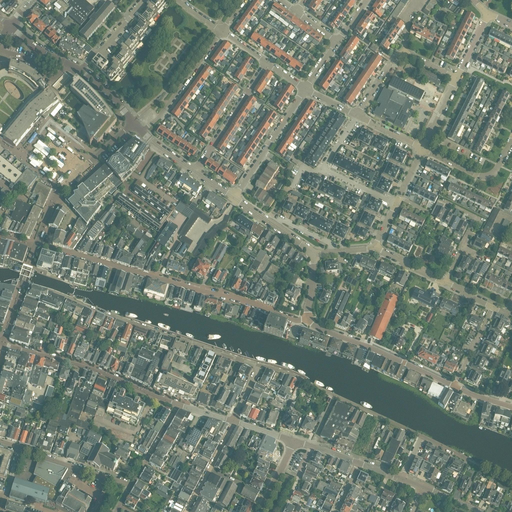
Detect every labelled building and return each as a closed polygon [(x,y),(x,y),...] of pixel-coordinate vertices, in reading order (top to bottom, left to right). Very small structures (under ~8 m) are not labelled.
[(13,6),(8,1),(6,0),(0,0),(0,1),(0,2),(1,4),(4,2),(6,4),(4,6),(9,11),(9,10),(10,11),(12,9),(11,8),(13,6)] [(48,10),(50,7),(48,5),(50,3),(46,0),(41,0),(40,2),(46,8),(48,10)] [(67,0),(65,3),(68,6),(68,5),(73,9),(81,0),(72,0),(71,2),(68,0),(67,0)] [(76,22),(73,25),(80,31),(81,30),(83,31),(80,35),(87,41),(113,10),(106,4),(104,7),(103,7),(102,6),(103,5),(97,0),(94,0),(90,6),(76,22)] [(162,7),(154,0),(151,3),(149,1),(146,5),(148,6),(157,13),(162,7)] [(320,10),(322,8),(319,6),(321,3),(316,0),(314,0),(312,4),(320,10)] [(351,9),(354,4),(347,0),(344,0),(344,1),(346,3),(345,5),(351,9)] [(382,8),(385,4),(379,0),(378,0),(376,4),(382,8)] [(256,11),(260,6),(254,2),(250,7),(256,11)] [(275,15),(276,13),(280,8),(275,4),(271,10),(270,11),(275,15)] [(318,12),(320,10),(312,4),(308,8),(314,13),(316,11),(318,12)] [(374,10),(373,13),(380,18),(384,13),(380,10),(382,8),(376,4),(372,9),(374,10)] [(347,14),(351,9),(345,5),(341,10),(347,14)] [(148,6),(146,9),(148,11),(145,14),(154,21),(159,15),(157,13),(148,6)] [(253,16),(256,11),(250,7),(247,11),(253,16)] [(280,18),(281,16),(285,11),(280,8),(276,13),(275,15),(280,18)] [(344,19),(347,14),(341,10),(339,8),(335,13),(344,19)] [(30,15),(27,19),(29,21),(28,22),(32,25),(34,22),(36,23),(39,20),(37,19),(40,16),(33,10),(32,12),(31,11),(28,14),(30,15)] [(251,18),(253,16),(247,11),(244,16),(250,20),(251,18)] [(284,22),(286,20),(289,14),(285,11),(281,16),(280,18),(284,22)] [(373,23),(376,18),(367,12),(364,17),(370,22),(373,23)] [(332,18),(341,24),(344,19),(335,13),(332,18)] [(472,22),(475,17),(467,13),(464,18),(472,22)] [(61,24),(65,20),(60,14),(56,19),(61,24)] [(154,21),(145,14),(143,17),(140,15),(138,18),(140,20),(148,27),(154,21)] [(289,25),(294,18),(289,14),(286,20),(284,22),(289,25)] [(36,23),(33,26),(34,27),(35,29),(36,29),(37,30),(47,19),(48,17),(47,16),(45,18),(44,17),(41,22),(39,20),(36,23)] [(246,25),(250,21),(250,20),(244,16),(240,21),(246,25)] [(367,26),(370,22),(364,17),(361,22),(367,26)] [(294,29),(299,21),(294,18),(289,25),(294,29)] [(335,27),(337,29),(341,24),(332,18),(328,23),(329,23),(327,25),(333,29),(335,27)] [(469,28),(472,22),(464,18),(462,24),(469,28)] [(47,19),(37,30),(39,31),(39,32),(40,33),(41,33),(42,34),(47,27),(45,26),(49,21),(47,19)] [(65,20),(62,24),(69,30),(73,26),(65,20)] [(148,27),(140,20),(137,23),(139,25),(137,28),(145,35),(150,29),(148,27)] [(243,30),(246,25),(240,21),(237,26),(243,30)] [(298,32),(300,30),(304,25),(299,21),(294,29),(298,32)] [(400,31),(404,25),(397,21),(393,26),(400,31)] [(422,25),(424,22),(422,21),(420,24),(418,23),(417,26),(414,24),(410,32),(416,35),(419,27),(421,25),(422,25)] [(361,22),(357,27),(366,33),(367,31),(365,29),(367,26),(361,22)] [(466,33),(469,28),(462,24),(459,29),(466,33)] [(53,25),(45,35),(48,38),(58,26),(56,25),(55,27),(53,25)] [(304,33),(308,28),(304,25),(300,30),(304,33)] [(58,26),(48,38),(49,39),(48,40),(51,42),(57,35),(59,33),(60,32),(58,30),(60,28),(58,26)] [(240,35),(243,30),(237,26),(233,30),(240,35)] [(390,29),(389,29),(389,30),(390,31),(397,36),(400,31),(393,26),(392,26),(390,29)] [(357,27),(354,32),(359,35),(357,37),(362,41),(364,39),(363,38),(366,33),(357,27)] [(421,37),(425,30),(419,27),(416,35),(421,37)] [(432,43),(436,35),(433,34),(434,31),(433,30),(434,28),(432,27),(431,29),(432,30),(427,40),(432,43)] [(145,35),(137,28),(134,31),(132,29),(129,32),(131,34),(140,41),(145,35)] [(309,37),(313,31),(308,28),(304,33),(302,36),(300,39),(299,38),(297,40),(300,42),(304,37),(305,38),(307,35),(309,37)] [(255,34),(251,40),(255,43),(260,37),(263,32),(264,30),(262,29),(262,30),(261,30),(257,35),(255,34)] [(427,40),(432,30),(431,29),(429,29),(428,31),(425,30),(421,37),(427,40)] [(464,39),(466,34),(466,33),(459,29),(456,35),(464,39)] [(495,39),(498,33),(492,30),(489,36),(495,39)] [(312,43),(318,35),(313,31),(309,37),(307,39),(312,43)] [(393,41),(396,37),(397,36),(390,31),(386,36),(393,41)] [(441,38),(444,33),(442,31),(439,37),(436,35),(432,43),(438,46),(441,38)] [(260,46),(264,40),(262,39),(266,33),(263,32),(255,43),(260,46)] [(57,35),(51,42),(54,45),(55,44),(56,45),(63,37),(61,35),(59,33),(57,35)] [(500,42),(503,35),(498,33),(495,39),(500,42)] [(131,34),(129,37),(131,38),(128,42),(136,49),(142,43),(140,41),(131,34)] [(321,47),(325,42),(321,40),(322,38),(318,35),(312,43),(317,46),(318,45),(321,47)] [(461,44),(464,39),(456,35),(453,40),(461,44)] [(505,44),(509,38),(503,35),(500,42),(505,44)] [(383,38),(382,39),(382,40),(390,46),(393,41),(386,36),(384,39),(383,38)] [(68,41),(70,38),(67,37),(66,40),(63,39),(62,41),(61,41),(59,44),(60,44),(59,48),(61,49),(63,51),(64,50),(67,44),(68,41)] [(265,50),(273,38),(271,37),(267,42),(264,40),(260,46),(265,50)] [(356,47),(359,42),(353,37),(349,42),(356,47)] [(382,39),(380,37),(379,39),(381,41),(380,42),(381,43),(379,46),(386,51),(390,46),(382,40),(382,39)] [(270,53),(274,47),(271,45),(275,40),(273,38),(265,50),(270,53)] [(284,46),(288,40),(285,38),(283,41),(284,42),(283,45),(280,43),(278,46),(283,50),(285,47),(284,46)] [(458,50),(461,44),(453,40),(451,46),(458,50)] [(136,49),(128,42),(125,45),(123,43),(120,46),(122,48),(131,55),(136,49)] [(227,51),(230,47),(224,42),(221,47),(227,51)] [(352,52),(356,47),(349,42),(346,47),(352,52)] [(70,53),(73,46),(67,44),(64,50),(67,51),(68,53),(69,52),(70,53)] [(375,53),(378,48),(373,44),(369,49),(375,53)] [(75,55),(78,48),(73,46),(70,53),(72,54),(74,56),(75,55)] [(456,55),(458,50),(451,46),(448,51),(456,55)] [(223,56),(227,51),(221,47),(217,52),(223,56)] [(274,56),(279,50),(274,47),(270,53),(274,56)] [(351,58),(352,56),(350,54),(352,52),(346,47),(343,52),(349,56),(351,58)] [(84,56),(86,52),(84,51),(78,48),(75,55),(78,56),(79,58),(80,57),(81,57),(82,54),(84,56)] [(122,48),(120,50),(122,52),(119,56),(127,63),(133,57),(131,55),(122,48)] [(279,60),(283,54),(279,50),(274,56),(279,60)] [(284,63),(291,53),(288,51),(286,55),(283,54),(279,60),(284,63)] [(453,61),(456,55),(448,51),(445,57),(453,61)] [(220,61),(223,56),(217,52),(214,56),(220,61)] [(291,59),(294,53),(292,52),(291,53),(284,63),(289,66),(293,60),(291,59)] [(298,64),(294,70),(298,73),(302,68),(303,67),(304,64),(302,63),(302,62),(304,59),(306,57),(308,58),(310,55),(306,52),(302,58),(298,63),(298,64)] [(351,58),(349,56),(343,52),(339,57),(346,61),(347,59),(349,60),(351,58)] [(96,68),(103,59),(98,55),(91,63),(96,68)] [(383,64),(384,62),(375,55),(371,60),(378,65),(380,62),(383,64)] [(127,63),(119,56),(116,59),(114,57),(112,60),(114,62),(122,69),(127,63)] [(214,56),(210,61),(216,66),(218,63),(220,61),(214,56)] [(295,62),(293,60),(289,66),(294,70),(298,64),(298,63),(302,58),(299,56),(295,62)] [(482,65),(485,58),(480,56),(476,62),(482,65)] [(250,67),(253,62),(247,58),(244,63),(250,67)] [(487,67),(490,61),(485,58),(482,65),(487,67)] [(101,72),(105,67),(108,64),(103,59),(96,68),(101,72)] [(377,72),(378,71),(376,69),(378,65),(371,60),(368,65),(375,71),(377,72)] [(493,70),(496,64),(490,61),(487,67),(493,70)] [(122,69),(114,62),(111,64),(113,66),(111,70),(119,77),(124,70),(122,69)] [(339,71),(343,66),(336,62),(333,67),(339,71)] [(0,137),(14,147),(15,148),(39,120),(37,118),(36,113),(40,115),(43,118),(45,120),(59,103),(54,98),(59,93),(55,90),(52,87),(48,91),(46,88),(43,85),(44,84),(44,83),(43,83),(43,82),(42,82),(42,81),(41,80),(40,79),(39,78),(38,77),(37,77),(37,76),(36,76),(35,75),(34,74),(33,73),(32,73),(31,72),(30,71),(29,71),(28,70),(27,69),(26,69),(25,68),(24,68),(23,67),(22,67),(21,67),(20,66),(19,66),(18,66),(18,65),(17,65),(16,65),(15,65),(15,64),(14,64),(13,64),(12,64),(11,64),(11,63),(10,65),(10,67),(9,70),(7,81),(8,81),(9,81),(10,82),(11,82),(12,82),(13,83),(14,83),(15,84),(16,85),(17,86),(18,86),(18,87),(19,88),(20,89),(21,89),(21,90),(22,91),(23,92),(23,93),(24,94),(24,95),(24,96),(25,96),(25,97),(25,98),(25,99),(29,103),(27,105),(25,107),(21,103),(20,103),(19,103),(18,103),(18,102),(17,102),(16,102),(15,101),(14,101),(13,100),(12,99),(11,98),(10,97),(9,97),(9,96),(8,95),(7,95),(7,94),(6,93),(5,92),(5,91),(4,90),(4,89),(3,88),(3,87),(3,86),(3,85),(0,82),(0,137)] [(240,68),(247,72),(250,67),(244,63),(242,66),(240,68)] [(498,73),(501,66),(496,64),(493,70),(498,73)] [(377,72),(375,71),(368,65),(364,71),(371,76),(374,72),(377,73),(377,72)] [(504,75),(507,69),(501,66),(498,73),(504,75)] [(109,71),(108,69),(105,67),(101,72),(113,83),(119,77),(111,70),(109,71)] [(208,76),(212,72),(206,67),(202,72),(208,76)] [(336,76),(338,78),(341,80),(343,78),(337,74),(339,71),(333,67),(329,72),(336,76)] [(243,77),(247,72),(240,68),(237,73),(243,77)] [(439,86),(442,79),(420,69),(417,75),(439,86)] [(7,81),(9,70),(8,70),(7,70),(6,70),(5,70),(4,71),(2,71),(1,72),(0,72),(0,82),(3,85),(3,84),(5,82),(7,81)] [(370,82),(371,81),(369,79),(371,76),(364,71),(361,76),(368,81),(370,82)] [(205,81),(208,76),(202,72),(199,77),(205,81)] [(270,81),(273,76),(267,72),(263,77),(270,81)] [(332,81),(336,76),(329,72),(326,77),(332,81)] [(240,82),(243,77),(237,73),(234,78),(240,82)] [(370,82),(368,81),(361,76),(357,81),(364,86),(367,82),(370,83),(370,82)] [(201,86),(205,81),(199,77),(195,81),(201,86)] [(266,86),(266,85),(270,81),(263,77),(260,81),(266,86)] [(330,84),(332,81),(326,77),(322,82),(329,86),(330,84)] [(90,90),(88,89),(86,86),(82,83),(79,80),(76,78),(72,82),(73,83),(73,84),(73,85),(73,86),(70,90),(74,93),(78,97),(80,99),(83,102),(86,104),(88,107),(86,109),(83,107),(77,115),(77,116),(78,117),(78,118),(79,119),(80,120),(80,121),(81,121),(82,122),(83,124),(84,124),(85,125),(87,126),(89,127),(88,128),(89,131),(92,128),(93,129),(87,137),(90,145),(93,142),(97,145),(116,122),(115,120),(113,117),(110,113),(108,111),(106,108),(103,104),(100,101),(99,99),(95,96),(92,92),(90,90)] [(424,94),(393,78),(388,88),(389,88),(387,91),(383,89),(377,103),(381,105),(379,109),(377,108),(373,115),(381,119),(382,116),(388,120),(387,122),(393,125),(403,130),(410,116),(406,114),(408,110),(410,111),(413,104),(418,106),(419,103),(424,94)] [(481,88),(483,83),(477,79),(474,85),(481,88)] [(198,90),(201,86),(195,81),(192,86),(198,90)] [(263,90),(266,86),(260,81),(257,86),(263,90)] [(363,93),(364,91),(362,90),(364,86),(357,81),(354,86),(361,91),(363,93)] [(325,91),(329,86),(322,82),(319,87),(325,91)] [(232,85),(228,90),(234,94),(238,89),(232,85)] [(478,94),(481,88),(474,85),(472,90),(478,94)] [(194,95),(198,90),(192,86),(188,91),(194,95)] [(269,94),(266,92),(263,90),(257,86),(254,91),(260,95),(262,93),(267,96),(269,94)] [(290,96),(294,90),(287,86),(284,91),(290,96)] [(363,93),(361,91),(354,86),(350,91),(357,96),(360,92),(363,94),(363,93)] [(231,99),(234,94),(228,90),(225,95),(231,99)] [(475,99),(478,94),(472,90),(469,96),(475,99)] [(191,100),(194,95),(188,91),(185,95),(191,100)] [(287,101),(290,96),(284,91),(280,96),(287,101)] [(356,103),(357,102),(355,100),(357,96),(350,91),(347,96),(354,101),(356,103)] [(506,101),(509,95),(503,92),(500,98),(506,101)] [(187,104),(188,104),(191,100),(185,95),(181,100),(187,104)] [(225,95),(222,100),(228,104),(231,99),(225,95)] [(271,98),(284,106),(287,101),(280,96),(278,99),(273,95),(271,98)] [(356,103),(354,101),(347,96),(342,103),(345,105),(346,104),(347,105),(347,104),(350,106),(353,102),(356,104),(356,103)] [(473,104),(475,99),(469,96),(466,101),(473,104)] [(250,98),(246,103),(252,107),(256,102),(262,106),(264,103),(255,98),(253,100),(250,98)] [(284,106),(271,98),(270,100),(276,104),(274,107),(280,111),(284,106)] [(504,106),(506,101),(500,98),(497,103),(504,106)] [(184,109),(187,104),(181,100),(178,105),(184,109)] [(222,100),(219,105),(225,109),(228,104),(222,100)] [(470,110),(473,105),(473,104),(466,101),(464,107),(470,110)] [(313,111),(316,106),(310,102),(306,107),(313,111)] [(251,114),(255,109),(252,107),(246,103),(243,108),(249,112),(251,114)] [(501,112),(504,106),(497,103),(495,109),(501,112)] [(181,114),(181,113),(184,109),(178,105),(175,109),(181,114)] [(219,105),(216,110),(222,114),(225,109),(219,105)] [(310,116),(313,111),(306,107),(303,112),(310,116)] [(467,115),(470,110),(464,107),(461,112),(467,115)] [(245,118),(249,112),(243,108),(239,113),(245,118)] [(177,118),(181,114),(175,109),(171,114),(177,118)] [(498,117),(501,112),(495,109),(492,114),(498,117)] [(212,115),(213,115),(218,119),(219,118),(222,114),(216,110),(212,115)] [(273,122),(277,117),(270,112),(266,117),(273,122)] [(312,125),(313,123),(308,119),(310,116),(303,112),(300,117),(309,123),(312,125)] [(465,120),(467,115),(461,112),(458,117),(465,120)] [(242,123),(245,118),(239,113),(236,119),(242,123)] [(339,116),(337,114),(332,121),(340,126),(342,124),(345,120),(343,118),(339,115),(339,116)] [(496,122),(498,117),(492,114),(489,119),(496,122)] [(218,119),(213,115),(209,120),(215,124),(219,119),(219,118),(218,119)] [(265,120),(263,122),(270,127),(273,122),(266,117),(265,120)] [(312,125),(309,123),(300,117),(296,122),(303,126),(305,124),(310,127),(312,125)] [(462,126),(465,121),(465,120),(458,117),(456,123),(462,126)] [(238,128),(242,123),(236,119),(232,124),(232,125),(232,124),(238,128)] [(496,122),(489,119),(489,121),(486,120),(484,124),(486,125),(487,125),(493,128),(496,122)] [(212,130),(212,129),(215,124),(209,120),(206,125),(212,130)] [(338,131),(340,128),(339,128),(340,126),(332,121),(330,125),(338,131)] [(266,132),(270,127),(263,122),(260,128),(266,132)] [(301,129),(303,126),(296,122),(293,127),(300,132),(302,133),(305,135),(307,133),(304,131),(301,129)] [(459,131),(462,126),(456,123),(453,128),(459,131)] [(235,134),(236,133),(239,128),(238,128),(232,124),(232,125),(229,130),(235,134)] [(336,133),(338,131),(330,125),(328,124),(324,128),(334,135),(336,133)] [(208,135),(212,130),(206,125),(202,131),(208,135)] [(490,133),(493,128),(487,125),(486,125),(484,130),(490,133)] [(162,137),(166,131),(161,127),(156,133),(162,137)] [(296,137),(296,136),(300,132),(293,127),(290,132),(296,137)] [(263,137),(266,132),(260,128),(256,133),(263,137)] [(332,140),(334,137),(333,137),(334,135),(324,128),(321,133),(332,140)] [(457,137),(459,132),(459,131),(453,128),(450,134),(457,137)] [(232,138),(235,134),(229,130),(226,134),(232,138)] [(368,132),(364,130),(364,131),(362,131),(360,135),(358,134),(354,141),(358,143),(359,141),(362,143),(363,143),(368,132)] [(488,139),(490,133),(484,130),(481,136),(488,139)] [(167,140),(171,134),(166,131),(162,137),(167,140)] [(205,140),(208,135),(202,131),(199,136),(205,140)] [(293,142),(295,144),(298,146),(300,143),(294,140),(296,137),(290,132),(286,137),(293,142)] [(369,148),(374,138),(372,137),(372,135),(371,135),(371,134),(368,132),(363,143),(362,143),(361,144),(369,148)] [(260,142),(263,137),(256,133),(254,136),(253,138),(260,142)] [(330,142),(332,140),(321,133),(318,137),(328,144),(330,142)] [(172,144),(176,138),(171,134),(167,140),(172,144)] [(226,134),(223,139),(229,143),(232,138),(226,134)] [(256,147),(260,142),(253,138),(251,136),(250,136),(247,134),(246,136),(252,140),(250,143),(256,147)] [(454,142),(457,137),(450,134),(448,139),(454,142)] [(485,144),(488,139),(481,136),(479,141),(485,144)] [(298,146),(295,144),(293,142),(286,137),(283,142),(289,147),(291,144),(297,148),(298,146)] [(326,149),(328,146),(327,146),(328,144),(318,137),(315,142),(326,149)] [(178,148),(178,147),(182,141),(176,138),(172,144),(178,148)] [(382,139),(379,138),(378,138),(377,138),(376,139),(374,138),(369,148),(373,150),(374,148),(377,150),(382,139)] [(150,149),(148,148),(135,139),(117,155),(123,161),(130,169),(134,171),(149,149),(150,150),(150,149)] [(223,139),(220,144),(226,148),(229,143),(223,139)] [(384,155),(387,148),(385,147),(387,143),(385,142),(386,141),(382,139),(377,150),(381,152),(380,153),(384,155)] [(183,150),(187,144),(182,141),(178,147),(183,150)] [(482,149),(485,144),(479,141),(476,146),(482,149)] [(290,151),(288,150),(289,147),(283,142),(279,148),(286,152),(289,154),(292,156),(293,153),(290,151)] [(324,151),(326,149),(315,142),(313,146),(322,153),(324,151)] [(253,152),(256,147),(250,143),(246,148),(253,152)] [(188,154),(192,147),(187,144),(183,150),(188,154)] [(229,150),(226,148),(220,144),(216,149),(223,153),(224,150),(230,154),(232,152),(229,150)] [(480,155),(482,150),(482,149),(476,146),(472,144),(469,150),(473,152),(480,155)] [(0,180),(2,178),(11,186),(9,188),(12,190),(14,187),(16,189),(17,187),(19,185),(20,186),(30,173),(27,170),(27,168),(0,146),(0,180)] [(320,158),(322,155),(321,155),(322,153),(313,146),(310,151),(320,158)] [(193,157),(197,150),(192,147),(188,154),(193,157)] [(404,160),(406,157),(405,156),(406,155),(405,154),(406,152),(405,151),(396,147),(394,151),(395,151),(394,155),(393,155),(404,160)] [(250,157),(253,152),(246,148),(243,153),(250,157)] [(283,157),(286,152),(279,148),(276,153),(283,157)] [(318,160),(320,158),(310,151),(307,155),(316,162),(318,160)] [(246,162),(249,158),(250,157),(243,153),(240,158),(246,162)] [(403,164),(404,160),(393,155),(394,155),(392,154),(388,161),(399,167),(400,164),(401,165),(402,163),(403,164)] [(123,161),(117,155),(110,161),(113,165),(111,167),(117,173),(121,170),(119,167),(118,166),(123,161)] [(313,169),(316,164),(315,164),(316,162),(307,155),(303,160),(305,162),(304,163),(313,169)] [(332,165),(339,168),(344,159),(343,159),(344,157),(341,155),(340,157),(337,156),(336,158),(335,158),(333,162),(334,162),(332,165)] [(344,170),(350,159),(344,157),(343,159),(344,159),(339,168),(344,170)] [(243,168),(246,163),(246,162),(240,158),(236,163),(243,168)] [(157,166),(162,170),(167,163),(167,162),(165,161),(164,161),(162,159),(160,162),(158,161),(157,161),(156,161),(149,172),(146,179),(148,180),(157,166)] [(353,164),(355,161),(350,159),(344,170),(349,173),(353,164)] [(210,170),(214,163),(209,160),(205,166),(210,170)] [(397,175),(399,171),(398,171),(399,169),(397,169),(399,167),(388,161),(387,165),(388,166),(386,169),(397,175)] [(431,171),(434,164),(428,161),(425,168),(431,171)] [(277,165),(272,162),(272,163),(271,163),(267,166),(267,167),(268,167),(276,173),(279,168),(276,166),(277,165)] [(167,163),(162,170),(168,174),(165,177),(168,179),(170,181),(175,174),(173,172),(172,172),(170,170),(172,167),(170,165),(170,164),(168,163),(167,163)] [(220,167),(214,163),(210,170),(215,173),(220,167)] [(358,166),(354,175),(358,178),(363,168),(364,166),(359,163),(358,166)] [(290,174),(294,166),(290,164),(286,171),(290,174)] [(358,166),(353,164),(349,173),(354,175),(358,166)] [(436,173),(439,167),(434,164),(431,171),(436,173)] [(106,165),(100,171),(109,181),(114,186),(120,181),(106,165)] [(222,178),(227,171),(228,170),(223,166),(217,174),(222,178)] [(363,180),(369,169),(369,168),(364,166),(363,168),(358,178),(363,180)] [(263,172),(262,174),(271,180),(273,176),(275,177),(276,175),(275,174),(276,173),(268,167),(264,173),(263,172)] [(441,176),(444,170),(439,167),(436,173),(441,176)] [(369,168),(369,169),(363,180),(370,183),(375,174),(373,174),(375,171),(369,168)] [(234,172),(232,175),(227,181),(232,185),(237,178),(234,176),(235,173),(236,174),(238,170),(236,169),(234,172)] [(397,175),(386,169),(385,173),(383,172),(381,176),(389,180),(390,177),(394,179),(395,178),(396,178),(397,175)] [(447,179),(450,172),(444,170),(441,176),(447,179)] [(115,187),(114,186),(109,181),(100,171),(88,181),(103,198),(115,187)] [(227,181),(232,175),(227,171),(222,178),(227,181)] [(40,184),(41,182),(34,176),(30,173),(20,186),(21,187),(27,191),(23,195),(30,200),(38,183),(40,184)] [(268,184),(271,180),(262,174),(260,176),(261,177),(258,182),(266,187),(267,186),(269,187),(270,185),(268,184)] [(201,187),(189,179),(183,175),(179,182),(184,185),(182,189),(189,194),(188,195),(185,193),(183,197),(186,199),(186,200),(190,203),(193,199),(194,200),(198,194),(197,194),(201,187)] [(310,187),(316,177),(312,175),(312,176),(310,175),(310,176),(307,175),(302,185),(306,187),(307,186),(310,187)] [(390,189),(392,186),(391,185),(392,184),(387,182),(389,180),(381,176),(379,180),(381,181),(379,184),(390,189)] [(317,193),(322,182),(320,181),(320,180),(319,179),(319,178),(316,177),(310,187),(314,189),(313,191),(317,193)] [(138,180),(135,184),(132,188),(135,190),(132,193),(139,198),(144,191),(140,188),(143,184),(138,180)] [(103,198),(88,181),(82,186),(91,196),(98,204),(98,203),(99,204),(101,203),(99,201),(103,198)] [(258,182),(257,182),(255,187),(257,188),(256,189),(258,190),(259,189),(263,192),(266,187),(258,182)] [(324,183),(322,182),(317,193),(321,195),(324,196),(330,184),(327,182),(326,183),(325,182),(324,183)] [(43,209),(48,198),(51,190),(40,184),(38,183),(30,200),(33,201),(34,199),(38,201),(36,205),(43,209)] [(333,185),(330,184),(324,196),(325,197),(325,195),(330,197),(335,187),(333,186),(333,185)] [(390,189),(379,184),(377,187),(376,187),(374,191),(384,196),(385,193),(387,194),(387,192),(388,193),(390,189)] [(453,193),(456,187),(451,184),(448,190),(453,193)] [(97,204),(98,204),(91,196),(82,186),(67,200),(65,202),(68,206),(69,205),(73,209),(72,209),(80,218),(87,226),(101,207),(97,204)] [(337,188),(335,187),(330,197),(334,199),(333,201),(334,201),(340,189),(337,187),(337,188)] [(418,196),(421,190),(416,187),(412,193),(418,196)] [(459,196),(462,189),(456,187),(453,193),(459,196)] [(260,203),(266,194),(263,192),(259,189),(258,190),(253,197),(259,201),(259,202),(260,203)] [(334,201),(341,205),(346,194),(344,193),(345,192),(343,191),(344,190),(340,189),(334,201)] [(464,198),(467,192),(462,189),(459,196),(464,198)] [(7,199),(10,195),(4,190),(1,194),(3,196),(1,197),(2,198),(4,196),(7,199)] [(423,199),(426,192),(421,190),(418,196),(423,199)] [(144,191),(139,198),(146,202),(148,199),(150,201),(152,197),(144,191)] [(429,201),(432,195),(426,192),(423,199),(429,201)] [(469,201),(472,195),(467,192),(464,198),(469,201)] [(117,200),(116,202),(123,207),(128,199),(121,194),(117,200)] [(216,197),(213,195),(214,195),(211,194),(208,197),(206,195),(203,200),(205,202),(206,200),(212,204),(216,197)] [(271,197),(266,194),(260,203),(263,205),(264,204),(270,208),(275,200),(273,198),(274,197),(272,196),(271,197)] [(355,196),(351,194),(351,195),(349,194),(349,195),(346,194),(341,205),(345,207),(346,205),(349,207),(355,196)] [(437,198),(432,195),(429,201),(434,204),(437,198)] [(475,204),(478,197),(472,195),(469,201),(475,204)] [(356,212),(361,202),(358,200),(359,199),(358,198),(355,196),(349,207),(353,208),(352,210),(356,212)] [(381,206),(382,204),(380,203),(381,201),(371,196),(367,203),(369,204),(380,209),(382,206),(381,206)] [(148,199),(146,202),(155,209),(159,202),(152,197),(150,201),(148,199)] [(217,207),(221,201),(219,199),(219,198),(216,197),(212,204),(217,207)] [(480,206),(483,200),(478,197),(475,204),(480,206)] [(28,220),(34,208),(29,206),(15,198),(10,206),(11,206),(15,209),(14,212),(13,212),(10,221),(9,222),(12,223),(16,224),(18,225),(24,217),(26,218),(28,220)] [(128,199),(123,207),(129,211),(135,204),(128,199)] [(292,213),(297,203),(289,199),(286,204),(285,205),(284,205),(282,208),(284,209),(283,210),(289,213),(290,212),(292,214),(293,213),(292,213)] [(485,209),(489,203),(483,200),(480,206),(485,209)] [(189,207),(181,201),(179,203),(185,207),(188,209),(191,211),(193,213),(196,209),(198,206),(192,203),(189,207)] [(222,215),(226,209),(224,208),(226,204),(224,203),(224,202),(221,201),(217,207),(222,211),(220,214),(222,215)] [(159,202),(155,209),(162,214),(166,207),(169,203),(167,202),(164,206),(159,202)] [(299,219),(304,208),(300,207),(301,205),(297,203),(292,213),(293,213),(295,215),(294,216),(296,217),(295,217),(299,219)] [(441,221),(441,220),(445,211),(442,209),(443,206),(437,203),(431,214),(436,217),(436,219),(441,221)] [(491,212),(494,206),(489,203),(485,209),(491,212)] [(135,204),(129,211),(138,218),(141,214),(138,213),(141,209),(135,204)] [(369,204),(368,208),(366,207),(364,211),(374,216),(375,213),(377,214),(377,213),(378,213),(380,209),(369,204)] [(114,209),(116,207),(114,205),(112,207),(106,213),(109,216),(114,209)] [(164,215),(161,219),(166,222),(173,212),(176,208),(173,206),(170,210),(166,207),(162,214),(164,215)] [(57,230),(67,211),(59,207),(56,212),(49,227),(57,230)] [(38,219),(42,211),(34,208),(28,220),(25,227),(20,236),(25,237),(33,220),(32,219),(33,217),(38,219)] [(307,210),(304,208),(299,219),(302,221),(303,220),(304,221),(305,219),(307,221),(312,210),(308,208),(307,210)] [(106,232),(119,213),(114,209),(109,216),(106,220),(103,217),(97,224),(103,229),(106,232)] [(141,214),(138,218),(145,223),(150,215),(141,209),(138,213),(141,214)] [(193,214),(199,218),(201,220),(205,215),(202,213),(196,209),(193,213),(193,214)] [(447,209),(445,211),(441,220),(441,221),(439,225),(442,226),(443,223),(448,226),(449,225),(448,225),(453,216),(449,214),(451,211),(447,209)] [(318,217),(319,216),(315,214),(316,212),(312,210),(307,221),(309,222),(308,225),(309,225),(309,226),(312,228),(318,217)] [(405,219),(408,213),(403,210),(399,217),(405,219)] [(373,224),(375,220),(374,220),(374,219),(373,218),(374,216),(364,211),(362,214),(364,215),(362,219),(373,224)] [(410,222),(414,216),(408,213),(405,219),(410,222)] [(455,231),(456,230),(460,221),(456,219),(458,215),(454,213),(453,216),(448,225),(449,225),(451,226),(450,228),(455,231)] [(0,229),(5,231),(9,222),(10,221),(8,220),(10,217),(5,215),(0,226),(0,229)] [(150,215),(145,223),(152,228),(157,220),(150,215)] [(248,237),(253,226),(252,225),(253,225),(251,224),(252,223),(248,221),(248,222),(243,218),(244,217),(241,215),(236,224),(242,227),(239,232),(244,235),(245,234),(248,237)] [(416,225),(419,218),(414,216),(410,222),(416,225)] [(30,238),(38,219),(33,217),(32,219),(33,220),(25,237),(30,238)] [(318,229),(319,226),(323,219),(318,217),(312,228),(315,229),(316,228),(318,229)] [(20,236),(25,227),(28,220),(26,218),(23,223),(22,226),(19,225),(17,230),(15,234),(20,236)] [(72,232),(62,247),(69,249),(79,235),(82,237),(87,230),(85,228),(87,226),(80,218),(78,220),(78,221),(74,229),(72,232)] [(421,227),(424,221),(419,218),(416,225),(421,227)] [(463,235),(468,226),(463,224),(465,220),(461,218),(460,221),(456,230),(458,231),(457,233),(463,235)] [(157,220),(152,228),(158,232),(166,222),(161,219),(159,222),(157,220)] [(322,233),(327,222),(323,219),(319,226),(318,229),(320,231),(322,233)] [(357,225),(358,226),(364,229),(365,226),(369,229),(370,227),(371,227),(373,224),(362,219),(360,222),(359,221),(357,225)] [(333,230),(336,222),(333,220),(331,224),(327,222),(322,233),(326,234),(326,233),(328,234),(330,228),(333,230)] [(15,234),(17,230),(19,225),(18,225),(16,224),(12,223),(9,222),(5,231),(15,234)] [(167,227),(175,232),(177,229),(169,224),(166,222),(163,226),(166,228),(167,227)] [(337,238),(344,226),(336,222),(333,230),(331,233),(334,234),(333,235),(334,236),(334,237),(337,238)] [(98,235),(100,233),(103,229),(97,224),(87,236),(85,239),(89,242),(90,241),(92,243),(93,241),(97,236),(98,235)] [(130,224),(127,229),(135,233),(138,229),(130,224)] [(253,226),(248,237),(247,240),(250,241),(252,236),(258,240),(264,231),(254,225),(254,226),(253,226)] [(364,229),(358,226),(357,225),(356,226),(353,233),(358,236),(358,237),(359,237),(358,239),(362,240),(363,239),(364,240),(367,233),(363,231),(364,229)] [(347,227),(344,226),(337,238),(341,240),(341,239),(343,240),(344,239),(346,240),(351,229),(347,227)] [(173,236),(175,232),(167,227),(166,228),(164,230),(173,236)] [(170,239),(173,236),(164,230),(162,234),(170,239)] [(62,247),(72,232),(70,232),(66,233),(65,235),(56,232),(53,245),(62,247)] [(123,252),(117,264),(129,267),(129,266),(131,267),(131,268),(136,258),(139,254),(152,236),(147,232),(145,236),(144,235),(140,241),(138,240),(130,252),(128,251),(127,253),(123,250),(123,251),(122,252),(123,252)] [(272,237),(273,236),(266,232),(259,243),(262,245),(263,245),(263,244),(265,241),(269,243),(272,237)] [(493,238),(484,233),(482,237),(478,235),(476,239),(477,239),(487,244),(488,245),(489,242),(491,243),(493,238)] [(170,239),(162,234),(161,235),(160,234),(159,236),(168,242),(169,241),(170,239)] [(73,250),(82,237),(79,235),(69,249),(73,250)] [(166,245),(168,242),(159,236),(157,239),(166,245)] [(392,245),(395,239),(390,236),(387,242),(392,245)] [(279,241),(272,237),(269,243),(266,248),(268,250),(269,250),(270,249),(272,246),(275,248),(279,241)] [(452,252),(453,249),(454,248),(450,246),(452,242),(442,237),(440,243),(441,244),(440,246),(450,251),(452,252)] [(82,253),(85,247),(89,242),(85,239),(77,252),(82,253)] [(164,249),(166,246),(166,245),(157,239),(155,243),(160,246),(164,249)] [(398,248),(401,241),(395,239),(392,245),(398,248)] [(487,244),(477,239),(475,243),(471,241),(469,245),(481,251),(482,248),(484,249),(487,244)] [(3,265),(10,242),(2,240),(0,246),(0,266),(2,267),(3,265)] [(92,243),(90,241),(89,242),(85,247),(82,253),(87,255),(92,244),(91,244),(92,243)] [(403,250),(406,244),(401,241),(398,248),(403,250)] [(13,249),(14,244),(15,244),(10,242),(3,265),(5,266),(8,266),(9,260),(9,259),(12,249),(13,249)] [(93,256),(98,246),(99,244),(94,242),(92,244),(87,255),(93,256)] [(100,258),(104,249),(106,247),(105,246),(101,245),(102,244),(100,243),(99,244),(98,246),(93,256),(100,258)] [(153,256),(160,246),(155,243),(149,254),(152,256),(153,256)] [(183,259),(189,248),(180,243),(174,253),(178,256),(183,259)] [(22,264),(25,256),(28,249),(14,244),(13,249),(12,249),(9,259),(9,260),(22,264)] [(289,249),(289,248),(282,244),(276,255),(278,257),(279,257),(280,257),(280,256),(282,253),(285,255),(289,249)] [(409,253),(412,247),(406,244),(403,250),(409,253)] [(111,262),(117,264),(123,252),(122,252),(123,251),(120,249),(121,246),(119,245),(118,248),(116,251),(111,262)] [(223,245),(215,260),(219,263),(228,248),(223,245)] [(450,251),(440,246),(437,252),(439,252),(438,255),(440,256),(438,258),(444,261),(446,259),(450,261),(451,257),(448,255),(450,251)] [(110,261),(114,248),(113,248),(106,247),(104,249),(100,258),(110,261)] [(502,257),(505,250),(500,248),(497,254),(502,257)] [(296,253),(289,249),(285,255),(282,260),(285,262),(286,262),(286,261),(288,258),(291,260),(295,254),(296,253)] [(508,259),(511,253),(505,250),(502,257),(508,259)] [(51,272),(52,266),(53,265),(55,255),(42,251),(37,268),(51,272)] [(144,272),(148,264),(143,261),(145,258),(139,254),(136,258),(131,268),(142,271),(144,271),(143,272),(144,272)] [(302,258),(295,254),(291,260),(288,265),(291,267),(292,267),(292,266),(294,263),(299,266),(301,263),(301,262),(300,262),(300,261),(302,258)] [(55,255),(53,265),(52,266),(56,267),(55,269),(60,270),(63,257),(55,255)] [(148,264),(144,272),(148,274),(157,257),(153,256),(152,256),(152,257),(148,264)] [(69,282),(70,278),(75,260),(65,257),(63,257),(60,270),(65,272),(63,278),(63,279),(64,280),(69,282)] [(366,268),(369,260),(363,257),(360,262),(355,259),(351,267),(353,268),(355,263),(366,268)] [(472,261),(473,259),(469,257),(467,260),(463,258),(458,268),(463,271),(464,269),(467,270),(471,261),(472,261)] [(75,280),(80,262),(75,260),(70,278),(69,282),(73,283),(74,279),(75,280)] [(210,265),(199,260),(197,262),(194,268),(192,272),(196,275),(196,276),(197,277),(199,278),(200,278),(201,277),(204,278),(206,274),(207,274),(208,271),(209,268),(210,265)] [(371,281),(374,274),(377,267),(375,265),(376,264),(369,260),(366,268),(365,271),(371,274),(368,279),(371,281)] [(480,264),(481,262),(477,260),(475,263),(472,261),(471,261),(467,270),(466,271),(471,274),(472,272),(475,273),(480,264)] [(166,269),(172,271),(175,264),(175,262),(171,261),(169,262),(166,269)] [(80,285),(86,263),(80,262),(75,280),(74,284),(80,285)] [(483,266),(480,264),(475,273),(474,274),(475,274),(471,281),(476,283),(480,277),(481,275),(483,276),(489,264),(485,262),(483,266)] [(86,287),(92,265),(86,263),(80,285),(86,287)] [(187,272),(189,268),(186,267),(184,266),(184,264),(181,263),(180,265),(178,272),(184,274),(185,271),(187,272)] [(338,265),(338,263),(333,263),(330,263),(325,264),(326,272),(338,271),(338,273),(342,273),(341,264),(338,265)] [(377,273),(384,277),(389,267),(388,266),(385,264),(385,265),(382,264),(377,273)] [(97,279),(100,267),(92,265),(86,287),(89,288),(89,286),(90,286),(91,283),(94,284),(96,278),(97,279)] [(103,287),(104,287),(109,269),(100,267),(97,279),(95,285),(103,287)] [(292,276),(293,276),(294,277),(295,276),(297,271),(289,267),(286,272),(292,276)] [(395,270),(389,267),(384,277),(390,280),(393,273),(394,273),(395,271),(394,270),(395,270)] [(238,292),(239,292),(244,282),(241,280),(240,281),(238,279),(237,279),(237,277),(238,278),(241,273),(240,272),(239,272),(239,271),(239,270),(237,269),(236,269),(235,270),(234,269),(231,277),(234,279),(235,280),(233,280),(233,282),(233,283),(234,284),(231,289),(235,291),(236,291),(236,292),(237,293),(238,292)] [(226,274),(228,272),(225,270),(223,273),(222,275),(221,275),(222,273),(218,270),(212,280),(213,282),(215,283),(216,283),(217,283),(217,282),(221,284),(222,284),(227,275),(226,274)] [(118,296),(119,292),(125,275),(125,274),(117,272),(113,287),(111,286),(108,293),(118,296)] [(271,285),(275,278),(266,273),(263,280),(271,285)] [(403,287),(408,276),(401,273),(396,283),(403,287)] [(490,282),(493,276),(487,273),(484,280),(490,282)] [(119,292),(120,293),(128,295),(130,288),(134,277),(126,274),(126,275),(125,275),(119,292)] [(493,276),(490,282),(495,285),(498,279),(499,278),(496,276),(496,278),(493,276)] [(134,289),(135,289),(136,286),(139,278),(134,277),(130,288),(131,288),(131,289),(133,289),(134,289)] [(346,282),(355,286),(357,282),(348,277),(346,282)] [(144,280),(139,278),(136,286),(135,289),(141,291),(142,287),(144,280)] [(500,288),(503,281),(498,279),(495,285),(500,288)] [(143,296),(155,299),(164,301),(168,287),(159,284),(148,281),(143,296)] [(244,281),(244,282),(239,292),(241,293),(240,294),(245,296),(250,283),(247,282),(246,282),(244,281)] [(506,290),(509,284),(503,281),(500,288),(506,290)] [(258,299),(263,287),(260,286),(254,283),(252,288),(250,287),(249,289),(251,290),(248,294),(258,299)] [(0,293),(3,294),(1,299),(11,302),(16,288),(0,285),(0,293)] [(296,288),(291,285),(287,292),(285,296),(288,298),(288,299),(290,300),(290,301),(291,302),(293,303),(295,303),(298,297),(298,298),(301,292),(300,292),(301,289),(297,287),(296,288)] [(39,300),(43,290),(30,286),(26,297),(39,300)] [(173,301),(174,297),(173,296),(175,289),(169,287),(165,299),(173,301)] [(262,303),(263,303),(269,290),(263,287),(258,299),(257,300),(262,303)] [(48,292),(43,290),(39,300),(38,302),(49,307),(60,311),(62,305),(65,298),(48,292)] [(181,306),(185,292),(177,290),(173,301),(174,301),(173,304),(181,306)] [(431,297),(416,290),(412,297),(416,299),(417,300),(417,299),(420,300),(419,301),(433,308),(437,300),(435,299),(437,295),(433,293),(431,297)] [(324,292),(319,301),(326,304),(330,295),(331,293),(330,292),(329,291),(327,291),(326,293),(324,292)] [(380,342),(395,306),(399,297),(391,293),(391,292),(388,291),(388,292),(387,293),(384,300),(368,337),(380,342)] [(277,298),(279,295),(273,292),(272,295),(268,293),(263,303),(267,305),(267,304),(273,307),(277,298)] [(336,305),(334,310),(341,313),(348,296),(347,296),(348,295),(343,292),(343,293),(342,293),(337,303),(338,303),(337,306),(336,305)] [(191,306),(194,297),(194,295),(189,294),(189,293),(187,293),(183,304),(191,306)] [(205,298),(197,296),(194,308),(202,310),(205,298)] [(48,312),(49,307),(38,302),(39,300),(26,297),(24,303),(48,312)] [(222,307),(223,301),(217,300),(205,298),(204,304),(213,306),(212,313),(219,314),(221,307),(222,307)] [(451,303),(444,299),(440,307),(453,314),(452,315),(455,316),(459,309),(456,308),(457,305),(451,302),(451,303)] [(66,310),(69,312),(73,303),(67,300),(64,306),(67,307),(66,310)] [(0,308),(8,311),(10,305),(0,302),(0,308)] [(78,305),(73,303),(69,312),(73,314),(74,314),(75,311),(78,305)] [(224,303),(221,312),(226,313),(225,316),(231,318),(232,315),(236,316),(239,308),(234,306),(234,308),(231,307),(232,305),(224,303)] [(48,321),(49,317),(43,315),(44,312),(37,309),(23,304),(22,309),(35,313),(34,315),(38,317),(48,321)] [(80,317),(84,308),(78,305),(75,311),(74,314),(80,317)] [(246,318),(250,309),(245,307),(240,318),(242,319),(244,316),(246,318)] [(85,308),(81,317),(82,317),(86,319),(90,311),(85,308)] [(37,321),(38,317),(34,315),(35,313),(22,309),(20,314),(33,318),(33,319),(37,321)] [(247,319),(254,322),(258,313),(251,310),(247,319)] [(340,318),(342,314),(341,313),(334,310),(329,323),(337,326),(339,321),(340,318)] [(86,319),(84,323),(89,326),(95,313),(90,311),(86,319)] [(472,327),(477,318),(473,316),(475,312),(472,311),(467,321),(465,321),(461,329),(463,330),(465,329),(467,326),(472,328),(472,327)] [(262,325),(265,327),(269,317),(266,316),(258,312),(258,313),(254,322),(252,327),(253,328),(254,328),(256,327),(257,326),(258,324),(262,325)] [(339,321),(337,326),(344,330),(345,328),(346,328),(347,328),(350,321),(354,322),(355,321),(356,321),(359,314),(354,312),(352,317),(346,314),(344,318),(343,320),(340,318),(339,321)] [(101,327),(105,317),(96,313),(92,323),(101,327)] [(494,324),(503,328),(504,329),(505,327),(506,327),(508,326),(509,326),(508,323),(507,322),(509,319),(497,313),(494,319),(496,320),(494,324)] [(26,325),(25,330),(33,332),(41,335),(45,336),(45,335),(49,337),(50,333),(43,330),(34,327),(35,326),(36,326),(37,322),(34,321),(31,320),(19,315),(17,322),(26,325)] [(357,332),(362,334),(367,325),(370,327),(375,318),(370,315),(370,317),(368,316),(366,316),(364,317),(363,321),(360,319),(360,320),(359,320),(354,330),(354,331),(354,332),(356,333),(357,332)] [(109,331),(112,326),(114,320),(105,317),(101,327),(101,328),(99,332),(103,334),(104,331),(103,330),(103,329),(109,331)] [(282,338),(287,324),(269,317),(265,327),(263,332),(282,338)] [(478,331),(484,319),(481,318),(480,320),(477,318),(472,327),(477,329),(476,331),(478,331)] [(125,329),(127,324),(116,320),(112,329),(114,330),(112,333),(108,340),(113,342),(118,332),(115,331),(117,327),(125,329)] [(25,330),(26,325),(17,322),(15,327),(25,330)] [(503,328),(494,324),(492,327),(490,326),(489,329),(501,335),(502,334),(500,333),(503,328)] [(77,326),(75,331),(77,331),(79,332),(85,335),(87,330),(83,329),(77,326)] [(127,343),(129,339),(132,329),(133,329),(126,326),(121,340),(127,343)] [(145,338),(147,332),(145,331),(136,327),(132,339),(131,339),(130,341),(134,342),(135,340),(137,335),(143,337),(145,338)] [(14,328),(12,333),(27,338),(40,342),(41,342),(42,337),(14,328)] [(57,337),(54,348),(55,348),(55,351),(61,353),(64,343),(66,344),(68,340),(60,338),(63,329),(59,328),(58,331),(57,335),(56,337),(57,337)] [(396,339),(392,347),(399,350),(402,345),(404,345),(406,340),(401,337),(404,330),(401,328),(401,330),(400,331),(398,330),(396,334),(395,333),(394,337),(396,339)] [(501,337),(501,335),(489,329),(487,332),(490,333),(488,336),(497,341),(499,336),(501,337)] [(52,334),(50,341),(55,342),(56,337),(57,335),(58,331),(55,330),(53,335),(52,334)] [(308,334),(309,332),(303,330),(299,340),(304,342),(306,336),(305,336),(306,333),(308,334)] [(72,342),(67,355),(72,357),(74,351),(75,352),(77,347),(74,346),(78,335),(79,332),(77,331),(76,334),(74,339),(72,342)] [(148,343),(153,344),(154,343),(158,334),(152,332),(151,332),(148,339),(149,340),(148,343)] [(308,344),(312,333),(309,332),(308,334),(306,333),(305,336),(306,336),(304,342),(308,344)] [(40,350),(41,345),(40,344),(40,342),(27,338),(12,333),(9,340),(29,346),(34,348),(40,350)] [(316,337),(317,335),(312,333),(308,344),(312,345),(314,339),(313,339),(314,336),(316,337)] [(157,347),(159,345),(163,336),(158,334),(154,343),(153,344),(153,346),(157,347)] [(316,347),(320,336),(317,335),(316,337),(314,336),(313,339),(314,339),(312,345),(316,347)] [(169,349),(170,346),(173,339),(164,336),(161,343),(160,345),(169,349)] [(325,340),(326,338),(320,336),(316,347),(321,348),(323,342),(322,342),(323,339),(325,340)] [(497,341),(488,336),(486,340),(484,339),(483,342),(495,348),(496,346),(494,346),(497,341)] [(327,344),(329,339),(326,338),(325,340),(323,339),(322,342),(323,342),(321,348),(325,350),(326,349),(327,344)] [(332,341),(329,340),(329,339),(327,344),(326,349),(333,352),(337,342),(332,340),(332,341)] [(182,345),(181,345),(181,343),(174,340),(170,350),(187,356),(191,346),(183,343),(182,345)] [(340,354),(344,345),(341,344),(337,342),(333,352),(340,354)] [(495,350),(496,348),(495,348),(483,342),(481,345),(483,346),(482,349),(491,353),(493,349),(495,350)] [(79,343),(73,358),(83,361),(86,353),(89,346),(79,343)] [(346,346),(344,345),(340,354),(348,357),(351,348),(346,346)] [(92,355),(89,363),(95,365),(100,355),(99,355),(97,354),(96,353),(97,351),(99,347),(96,346),(93,352),(92,355)] [(138,356),(137,360),(133,369),(134,370),(130,379),(135,381),(142,384),(150,388),(152,382),(151,381),(153,377),(159,362),(160,362),(163,356),(162,354),(157,351),(156,355),(150,352),(152,348),(149,346),(147,351),(144,350),(144,349),(142,348),(141,352),(140,351),(138,356)] [(423,360),(424,360),(427,353),(428,351),(425,349),(425,348),(422,346),(418,355),(419,356),(418,357),(420,359),(421,359),(422,360),(423,360)] [(427,362),(429,363),(435,351),(437,348),(434,347),(430,355),(427,353),(424,360),(424,361),(426,362),(427,362)] [(109,356),(112,350),(109,348),(107,350),(105,354),(104,353),(97,366),(105,369),(109,357),(110,356),(109,356)] [(198,359),(202,350),(198,348),(194,357),(198,359)] [(355,360),(356,359),(358,351),(356,350),(351,348),(348,357),(355,360)] [(86,353),(83,361),(89,363),(92,355),(94,350),(92,349),(90,353),(89,354),(86,353)] [(491,353),(482,349),(480,352),(478,351),(477,354),(489,360),(490,359),(491,357),(491,356),(490,356),(490,355),(491,353)] [(8,350),(0,376),(0,379),(11,383),(13,384),(15,376),(22,354),(8,350)] [(360,362),(364,352),(359,350),(358,351),(356,359),(355,360),(360,362)] [(438,352),(435,351),(429,363),(431,364),(432,365),(433,366),(435,366),(438,358),(435,357),(438,352)] [(455,356),(457,353),(454,351),(452,355),(450,358),(451,359),(449,363),(446,362),(443,369),(447,372),(452,361),(455,356)] [(368,354),(364,352),(360,362),(364,364),(368,354)] [(174,356),(169,353),(161,369),(167,372),(167,371),(174,356)] [(212,363),(216,356),(207,353),(204,360),(212,363)] [(22,354),(15,376),(23,379),(24,374),(25,374),(30,356),(22,354)] [(370,366),(374,357),(368,354),(364,364),(370,366)] [(488,362),(489,360),(477,354),(475,357),(477,358),(476,362),(484,366),(487,361),(488,362)] [(442,355),(436,366),(437,366),(437,367),(439,368),(442,369),(448,356),(446,355),(446,356),(442,355)] [(23,379),(22,383),(27,384),(27,383),(31,371),(35,358),(30,356),(25,374),(24,374),(23,379)] [(109,370),(114,356),(112,356),(111,358),(109,357),(105,369),(109,370)] [(195,367),(198,359),(194,357),(190,364),(189,363),(189,364),(189,363),(195,366),(195,367)] [(402,382),(407,371),(375,357),(370,367),(402,382)] [(220,358),(214,370),(220,372),(225,360),(220,358)] [(44,388),(47,376),(47,375),(42,374),(46,361),(38,359),(32,379),(31,384),(44,388)] [(120,361),(119,361),(114,359),(111,369),(112,369),(111,371),(116,373),(120,361)] [(132,364),(131,364),(128,363),(123,376),(130,379),(133,369),(137,360),(133,359),(132,364)] [(47,375),(48,371),(49,369),(57,372),(59,364),(46,360),(46,361),(42,374),(47,375)] [(209,370),(212,363),(204,360),(201,366),(209,370)] [(225,360),(220,372),(226,374),(231,363),(225,360)] [(120,374),(124,363),(121,362),(120,361),(116,373),(120,374)] [(456,372),(458,367),(456,366),(457,363),(452,361),(447,372),(452,374),(454,371),(456,372)] [(484,366),(476,362),(474,365),(472,364),(470,367),(483,373),(484,371),(482,371),(484,366)] [(206,377),(209,370),(201,366),(198,373),(206,377)] [(240,371),(237,377),(239,378),(242,379),(247,367),(246,367),(242,366),(240,371)] [(247,367),(242,379),(247,381),(253,369),(249,368),(247,367)] [(481,376),(482,374),(470,368),(468,371),(470,372),(469,376),(479,381),(481,376)] [(62,369),(59,378),(63,379),(63,380),(66,381),(67,378),(69,379),(71,374),(69,374),(69,372),(62,369)] [(511,378),(511,377),(511,369),(511,370),(510,373),(502,369),(499,375),(500,375),(497,382),(505,385),(509,377),(511,378)] [(213,370),(211,374),(214,377),(215,378),(211,384),(215,386),(215,384),(217,385),(217,384),(218,382),(219,383),(220,381),(224,383),(228,377),(224,375),(221,379),(220,379),(220,378),(219,377),(215,375),(217,372),(219,373),(220,372),(214,370),(213,370)] [(272,381),(276,374),(267,370),(266,370),(263,376),(271,380),(272,381)] [(69,379),(65,389),(67,389),(66,391),(67,392),(68,393),(69,393),(70,393),(71,392),(71,391),(73,392),(76,383),(79,384),(79,383),(81,378),(78,377),(79,374),(76,374),(76,372),(73,371),(72,372),(71,372),(71,374),(69,379)] [(81,378),(79,383),(80,383),(82,384),(82,382),(83,379),(86,380),(89,373),(83,371),(81,378)] [(410,384),(415,375),(409,372),(404,382),(410,384)] [(83,382),(82,388),(84,388),(83,389),(86,390),(87,388),(89,389),(91,390),(97,375),(89,373),(86,380),(85,383),(83,382)] [(203,384),(206,377),(198,373),(195,380),(197,380),(201,382),(201,383),(203,384)] [(416,387),(419,381),(421,377),(415,375),(410,384),(416,387)] [(0,379),(0,393),(16,398),(22,400),(22,401),(21,405),(20,409),(24,410),(25,406),(33,409),(35,404),(30,402),(33,392),(28,391),(28,385),(28,384),(28,383),(27,383),(27,384),(22,383),(23,379),(15,376),(13,384),(11,383),(0,379)] [(197,380),(196,382),(194,381),(193,384),(195,385),(194,387),(193,387),(194,388),(193,389),(186,385),(167,376),(166,379),(159,376),(153,389),(160,392),(163,393),(181,399),(188,401),(188,400),(191,401),(191,402),(194,403),(196,404),(197,398),(199,394),(198,394),(199,391),(196,390),(197,389),(198,387),(201,388),(202,385),(200,384),(201,383),(201,382),(197,380)] [(271,380),(263,376),(262,379),(260,379),(258,379),(257,381),(258,383),(267,387),(271,380)] [(286,388),(291,378),(286,376),(282,386),(286,388)] [(479,381),(469,376),(467,379),(465,378),(463,381),(477,388),(478,387),(478,386),(477,385),(479,381)] [(96,414),(97,411),(95,410),(96,408),(98,409),(98,408),(102,409),(105,410),(108,403),(101,401),(101,400),(103,395),(106,387),(105,387),(106,383),(108,380),(99,377),(98,380),(86,407),(85,411),(84,413),(94,417),(95,417),(95,416),(96,414)] [(296,380),(291,378),(286,388),(286,389),(284,393),(289,397),(290,397),(291,395),(288,393),(290,389),(292,390),(296,380)] [(433,383),(424,379),(422,382),(419,381),(416,387),(419,389),(420,387),(424,389),(423,389),(424,390),(423,392),(427,394),(433,383)] [(105,396),(103,395),(101,400),(108,403),(116,383),(111,380),(105,396)] [(235,383),(234,385),(235,386),(243,390),(246,384),(238,380),(237,380),(235,383)] [(214,397),(211,407),(214,408),(222,410),(230,393),(232,394),(233,391),(232,390),(232,389),(231,389),(225,386),(226,384),(224,383),(222,387),(217,397),(217,398),(214,397)] [(268,395),(270,392),(266,390),(266,389),(256,384),(253,389),(262,393),(268,395)] [(444,409),(452,394),(432,384),(427,394),(440,400),(438,404),(444,409)] [(232,394),(231,395),(237,397),(238,395),(240,396),(243,390),(235,386),(234,385),(232,389),(232,390),(233,391),(232,394)] [(66,421),(65,423),(70,425),(76,427),(77,423),(78,420),(85,401),(86,401),(89,396),(88,396),(89,392),(88,391),(89,389),(87,388),(86,390),(83,389),(78,387),(78,388),(67,416),(66,421)] [(119,395),(118,394),(119,393),(115,391),(106,412),(114,416),(113,418),(128,424),(129,423),(136,426),(145,406),(141,404),(140,406),(139,405),(138,405),(139,402),(136,400),(134,405),(132,404),(132,403),(125,400),(124,401),(122,400),(125,393),(122,392),(120,395),(119,395)] [(252,391),(251,393),(247,402),(256,406),(258,407),(261,401),(259,401),(260,398),(266,399),(268,395),(262,393),(261,395),(252,391)] [(289,397),(284,393),(280,391),(279,391),(277,396),(287,401),(289,397)] [(0,400),(6,403),(7,401),(10,402),(9,403),(16,406),(15,407),(20,409),(21,405),(22,401),(22,400),(16,398),(0,393),(0,400)] [(207,408),(210,397),(199,394),(197,398),(196,404),(195,404),(196,404),(207,408)] [(231,395),(225,407),(227,408),(230,410),(230,409),(231,409),(233,405),(234,406),(235,403),(234,402),(237,397),(231,395)] [(454,395),(449,403),(452,404),(450,408),(452,410),(459,398),(457,396),(455,395),(454,395)] [(294,415),(295,413),(291,412),(295,403),(290,400),(286,410),(289,411),(287,415),(284,422),(286,423),(285,425),(288,426),(287,428),(288,428),(288,430),(290,431),(292,430),(293,430),(293,429),(295,430),(298,424),(296,423),(297,419),(298,417),(294,415)] [(455,407),(452,413),(467,420),(470,415),(467,414),(468,410),(472,412),(475,405),(472,404),(471,408),(470,407),(470,406),(458,400),(455,406),(455,407)] [(272,401),(270,406),(274,408),(275,410),(277,409),(281,411),(283,412),(285,407),(283,406),(280,404),(277,403),(274,402),(272,401)] [(0,403),(0,410),(3,411),(3,412),(10,414),(11,410),(15,411),(16,409),(2,405),(0,403)] [(247,419),(253,406),(246,403),(240,417),(247,419)] [(486,423),(489,423),(491,415),(489,415),(491,406),(484,404),(481,418),(486,420),(486,423)] [(23,419),(25,411),(17,408),(15,417),(23,419)] [(252,410),(247,419),(256,422),(260,412),(261,412),(262,409),(259,408),(257,411),(252,410)] [(497,424),(500,425),(503,416),(500,415),(499,411),(499,409),(497,408),(495,414),(492,413),(491,415),(489,423),(492,424),(493,422),(496,422),(496,424),(497,424)] [(158,433),(159,433),(170,413),(163,409),(163,410),(162,410),(161,412),(161,413),(159,417),(156,415),(154,419),(158,422),(155,428),(153,427),(152,427),(151,428),(152,429),(158,433)] [(260,412),(256,422),(261,424),(265,416),(267,410),(264,410),(263,413),(261,412),(260,412)] [(265,425),(268,417),(269,415),(268,414),(269,411),(267,411),(267,410),(265,416),(261,424),(265,425)] [(187,430),(190,425),(188,423),(189,421),(187,421),(191,415),(181,411),(179,412),(175,418),(183,423),(181,425),(182,426),(181,427),(187,430)] [(56,412),(54,418),(56,419),(56,418),(60,419),(66,421),(67,416),(56,412)] [(271,412),(269,415),(268,417),(265,425),(265,426),(273,429),(279,415),(273,413),(271,412)] [(511,418),(510,418),(511,412),(510,412),(509,414),(506,417),(503,416),(500,425),(503,426),(504,426),(505,425),(508,426),(507,429),(510,430),(511,424),(511,418)] [(313,423),(310,421),(311,419),(307,417),(306,420),(304,421),(304,422),(304,423),(302,428),(302,429),(304,430),(306,430),(309,431),(309,430),(312,432),(316,422),(314,421),(313,423)] [(50,420),(49,425),(57,428),(58,426),(60,419),(56,418),(56,419),(55,422),(50,420)] [(184,436),(187,430),(181,427),(182,426),(181,425),(183,423),(175,418),(170,427),(179,433),(184,436)] [(60,419),(58,426),(61,428),(68,430),(70,425),(65,423),(66,421),(60,419)] [(77,423),(76,427),(78,428),(89,431),(91,425),(78,420),(77,423)] [(211,442),(221,423),(209,420),(203,431),(202,431),(201,434),(200,435),(202,436),(201,437),(211,442)] [(0,422),(0,437),(6,439),(8,434),(6,434),(8,428),(10,429),(11,426),(3,424),(0,422)] [(8,434),(6,439),(12,441),(17,423),(15,422),(14,423),(13,427),(11,426),(10,429),(8,434)] [(17,443),(21,432),(18,431),(20,424),(17,423),(12,441),(17,443)] [(223,435),(228,425),(222,423),(218,432),(219,432),(218,433),(219,434),(219,433),(223,435)] [(23,432),(19,443),(24,445),(28,434),(30,427),(27,426),(25,433),(23,432)] [(335,427),(328,443),(332,444),(331,446),(334,447),(336,442),(340,436),(340,435),(343,429),(340,428),(337,427),(335,426),(334,426),(337,427),(336,428),(335,427)] [(175,441),(179,433),(170,427),(165,435),(175,441)] [(236,443),(243,429),(235,427),(229,439),(236,443)] [(28,434),(24,445),(30,447),(35,430),(36,429),(34,428),(33,428),(33,429),(31,435),(28,434)] [(67,451),(66,459),(76,462),(76,461),(80,462),(84,465),(85,462),(87,463),(87,464),(99,470),(99,469),(101,470),(103,468),(113,473),(116,467),(119,460),(107,454),(109,451),(96,445),(97,444),(98,445),(102,439),(90,433),(78,429),(76,434),(83,436),(83,440),(86,441),(85,442),(85,443),(84,442),(79,447),(72,444),(69,450),(69,452),(67,451)] [(144,434),(144,435),(154,441),(157,435),(158,433),(152,429),(148,436),(144,434)] [(35,430),(30,447),(35,449),(39,437),(41,432),(35,430)] [(195,449),(201,437),(202,436),(200,435),(201,434),(192,430),(182,449),(182,450),(192,456),(193,453),(195,449)] [(245,442),(250,432),(244,430),(237,447),(239,448),(243,441),(245,442)] [(390,466),(393,460),(395,455),(400,444),(404,436),(405,434),(396,430),(381,462),(390,466)] [(44,441),(41,451),(46,452),(51,435),(48,434),(47,437),(48,437),(46,442),(44,441)] [(151,446),(154,441),(144,435),(143,438),(146,440),(145,442),(151,446)] [(172,446),(175,441),(165,435),(162,440),(172,446)] [(218,446),(222,438),(216,435),(212,443),(217,446),(218,446)] [(336,442),(334,447),(351,452),(352,450),(356,441),(340,436),(336,442)] [(400,457),(403,450),(405,445),(404,445),(407,437),(404,436),(400,444),(395,455),(400,457)] [(257,449),(261,441),(253,437),(249,446),(250,447),(249,448),(255,451),(256,450),(257,449)] [(272,456),(276,448),(276,447),(274,446),(275,442),(275,441),(266,437),(257,455),(264,458),(267,453),(272,456)] [(232,450),(236,443),(229,439),(225,447),(232,450)] [(217,446),(212,443),(207,440),(203,448),(213,453),(217,446)] [(356,441),(352,450),(354,450),(353,451),(356,453),(361,442),(357,440),(356,441)] [(145,443),(141,441),(139,444),(143,446),(142,447),(148,450),(151,446),(145,442),(145,443)] [(169,452),(172,446),(162,441),(159,446),(169,452)] [(361,442),(356,453),(359,454),(360,453),(361,454),(365,445),(361,442)] [(57,456),(59,452),(58,451),(60,445),(56,443),(52,454),(57,456)] [(427,454),(432,445),(428,443),(424,450),(426,451),(425,453),(427,454)] [(148,451),(138,445),(135,446),(134,449),(137,451),(138,450),(138,451),(145,455),(148,451)] [(365,445),(361,454),(365,456),(370,447),(365,445)] [(433,455),(437,448),(432,445),(427,454),(430,456),(431,454),(433,455)] [(0,476),(5,478),(13,452),(8,451),(8,450),(3,449),(3,448),(0,446),(0,456),(4,457),(0,469),(0,476)] [(166,457),(168,453),(169,452),(159,446),(156,451),(166,457)] [(228,459),(233,451),(225,447),(221,455),(228,459)] [(370,447),(365,456),(370,458),(374,449),(370,447)] [(129,457),(130,454),(118,448),(114,455),(123,460),(122,461),(125,462),(126,461),(128,457),(129,457)] [(374,449),(370,458),(374,460),(379,451),(374,449)] [(210,460),(213,454),(206,450),(202,456),(210,460)] [(431,459),(429,462),(431,463),(432,464),(433,461),(432,461),(432,460),(434,461),(434,460),(436,461),(441,452),(436,450),(433,457),(432,456),(431,459)] [(166,457),(156,451),(153,456),(165,463),(168,458),(166,457)] [(379,451),(374,460),(379,462),(383,453),(379,451)] [(313,455),(310,462),(312,463),(311,465),(317,467),(318,468),(319,466),(317,465),(319,462),(320,462),(322,458),(320,458),(322,455),(314,452),(314,453),(313,453),(312,455),(313,455)] [(434,465),(436,466),(437,463),(438,463),(440,460),(442,461),(445,454),(441,452),(436,461),(434,465)] [(205,468),(208,463),(198,458),(199,456),(194,453),(192,456),(190,460),(193,462),(197,464),(205,468)] [(439,467),(440,468),(441,468),(442,465),(443,465),(443,464),(446,465),(446,466),(447,464),(447,463),(450,457),(445,454),(442,461),(439,467)] [(221,472),(228,459),(221,455),(214,468),(221,472)] [(268,466),(270,463),(266,461),(267,460),(258,456),(256,459),(257,461),(258,462),(257,464),(258,465),(268,469),(269,466),(268,466)] [(160,469),(162,466),(164,463),(153,457),(149,463),(160,469)] [(420,470),(424,461),(422,461),(422,460),(416,457),(408,474),(415,476),(418,469),(420,470)] [(329,472),(335,459),(330,458),(325,469),(328,470),(327,471),(329,472)] [(337,469),(340,461),(335,459),(329,472),(331,473),(333,470),(333,471),(334,468),(337,469)] [(402,461),(397,459),(396,461),(393,460),(390,466),(393,468),(393,469),(397,471),(402,461)] [(446,465),(443,472),(447,474),(449,470),(453,472),(457,462),(456,462),(456,461),(453,459),(453,460),(452,460),(450,465),(447,464),(446,466),(446,465)] [(33,481),(33,482),(32,485),(15,480),(9,498),(25,503),(27,497),(45,503),(47,498),(56,504),(61,507),(62,506),(72,511),(86,511),(89,508),(88,507),(91,503),(91,502),(90,502),(88,500),(87,500),(85,498),(84,498),(82,497),(82,496),(81,496),(78,495),(79,495),(78,494),(76,493),(75,493),(76,493),(75,492),(74,492),(75,490),(73,489),(74,488),(73,488),(71,487),(71,486),(68,485),(66,484),(66,483),(65,483),(65,484),(64,486),(62,485),(60,483),(68,470),(38,461),(34,475),(36,477),(35,480),(34,480),(33,480),(33,481)] [(341,475),(347,463),(341,461),(337,471),(340,472),(338,474),(341,475)] [(434,482),(438,472),(430,469),(432,465),(424,461),(420,470),(428,474),(427,475),(429,476),(427,479),(434,482)] [(457,462),(453,472),(458,474),(457,477),(460,478),(463,473),(460,471),(463,465),(462,465),(463,464),(460,463),(459,463),(457,462)] [(347,478),(348,475),(352,466),(351,465),(347,463),(341,475),(347,478)] [(266,476),(267,473),(266,473),(268,469),(258,465),(255,471),(266,476)] [(307,465),(305,469),(319,475),(320,473),(322,469),(318,468),(317,467),(316,469),(307,465)] [(195,470),(202,474),(205,470),(197,466),(196,469),(192,467),(191,468),(195,470)] [(182,473),(173,468),(171,471),(170,472),(173,473),(170,479),(175,482),(178,476),(180,477),(182,473)] [(188,468),(186,473),(199,480),(202,476),(192,470),(188,468)] [(230,476),(233,471),(228,468),(225,474),(230,476)] [(146,469),(142,474),(154,481),(155,481),(156,479),(153,477),(155,474),(154,474),(155,472),(149,469),(148,470),(146,469)] [(316,479),(318,475),(306,470),(305,474),(316,479)] [(266,476),(255,471),(253,475),(251,473),(250,474),(247,473),(246,476),(251,479),(252,477),(264,483),(266,480),(264,479),(266,476)] [(369,482),(371,478),(368,477),(361,473),(356,481),(355,484),(357,485),(359,483),(364,485),(366,480),(369,482)] [(153,482),(154,481),(142,474),(140,479),(149,485),(151,480),(153,482)] [(216,489),(221,479),(211,474),(205,483),(216,489)] [(314,485),(315,483),(311,481),(312,478),(304,474),(302,480),(314,485)] [(184,477),(183,479),(187,482),(196,486),(199,481),(190,476),(188,480),(184,477)] [(466,494),(466,493),(468,489),(469,489),(471,483),(467,482),(467,481),(468,482),(469,479),(469,478),(463,476),(461,481),(462,482),(458,491),(464,493),(466,494)] [(180,478),(176,483),(177,483),(179,485),(181,481),(186,484),(184,487),(193,492),(196,486),(187,482),(183,479),(182,479),(180,478)] [(221,492),(227,482),(221,479),(216,489),(221,492)] [(155,486),(154,489),(157,490),(158,491),(161,486),(163,483),(159,480),(159,481),(158,483),(155,486)] [(263,485),(252,480),(251,483),(249,482),(247,486),(259,492),(260,491),(261,491),(262,489),(261,488),(263,485)] [(445,482),(445,483),(444,483),(441,488),(443,488),(442,490),(449,493),(450,492),(452,490),(451,489),(453,485),(452,485),(454,483),(449,481),(447,480),(446,480),(445,482)] [(138,482),(133,490),(145,497),(148,498),(151,494),(146,491),(148,487),(145,486),(138,482)] [(326,485),(324,483),(320,482),(317,487),(316,489),(317,489),(323,492),(337,499),(339,493),(326,488),(327,485),(326,485)] [(326,488),(339,493),(342,487),(331,482),(329,486),(328,485),(327,485),(326,488)] [(221,492),(216,489),(205,483),(199,496),(215,505),(221,492)] [(226,508),(233,495),(237,488),(228,483),(217,503),(226,508)] [(307,495),(311,486),(305,483),(301,491),(298,489),(297,492),(307,497),(308,496),(307,495)] [(375,492),(377,489),(369,485),(367,489),(371,490),(370,491),(365,489),(363,492),(375,497),(377,494),(374,493),(374,492),(375,492)] [(485,487),(480,485),(480,487),(476,485),(472,494),(479,498),(482,492),(483,493),(485,487)] [(161,486),(158,491),(160,492),(161,493),(167,496),(169,492),(170,491),(167,490),(168,489),(163,486),(163,487),(161,486)] [(259,494),(245,487),(242,493),(241,493),(240,495),(241,495),(254,503),(259,494)] [(352,487),(349,493),(357,496),(358,495),(363,498),(364,495),(359,493),(360,490),(357,489),(352,487)] [(179,492),(190,498),(193,493),(183,488),(182,491),(178,489),(177,489),(174,488),(173,489),(177,491),(179,492)] [(178,498),(187,503),(190,498),(179,492),(177,491),(173,489),(173,490),(174,491),(176,492),(178,493),(178,494),(180,495),(178,498)] [(145,497),(133,490),(131,494),(138,498),(139,496),(145,499),(146,497),(145,497)] [(491,492),(487,490),(483,501),(490,504),(496,492),(492,490),(491,492)] [(384,504),(389,493),(384,491),(382,496),(381,496),(380,498),(381,498),(381,499),(383,500),(380,506),(383,507),(385,504),(384,504)] [(300,500),(302,495),(295,492),(292,496),(300,500)] [(334,504),(337,499),(323,492),(322,495),(327,498),(326,500),(334,504)] [(497,507),(502,497),(498,495),(499,493),(496,492),(490,504),(497,507)] [(349,493),(347,498),(355,501),(356,499),(361,502),(362,499),(357,496),(349,493)] [(394,495),(389,493),(384,504),(385,504),(383,507),(385,508),(386,505),(389,506),(394,495)] [(139,500),(131,495),(129,498),(128,498),(127,500),(143,509),(144,506),(138,502),(139,500)] [(300,500),(292,496),(290,501),(298,505),(299,501),(304,504),(303,505),(306,506),(307,503),(304,501),(304,502),(300,500)] [(198,498),(195,503),(201,505),(202,505),(205,506),(207,507),(208,506),(205,505),(207,503),(198,498)] [(347,498),(344,503),(352,507),(353,506),(358,509),(360,506),(357,505),(358,503),(355,501),(347,498)] [(143,509),(127,500),(126,501),(127,502),(125,505),(133,510),(134,507),(141,511),(143,509)] [(173,504),(174,502),(171,501),(171,502),(170,501),(167,500),(165,503),(168,504),(168,503),(172,505),(171,508),(178,511),(182,511),(184,509),(176,505),(175,505),(173,504)] [(186,504),(178,500),(176,503),(174,502),(173,504),(175,505),(176,505),(184,509),(186,504)] [(242,506),(251,511),(252,509),(251,508),(253,505),(244,500),(242,506)] [(325,503),(319,500),(318,503),(332,510),(334,504),(326,500),(325,503)] [(399,502),(397,501),(396,501),(394,505),(393,504),(391,509),(392,509),(390,511),(401,511),(404,506),(400,504),(400,503),(399,502)] [(8,502),(6,511),(9,511),(36,511),(35,511),(30,510),(31,509),(25,508),(25,507),(8,502)] [(195,503),(193,508),(200,511),(205,511),(208,508),(207,507),(205,506),(202,505),(201,505),(195,503)] [(322,511),(330,511),(332,510),(318,503),(317,506),(322,509),(321,511),(322,511)] [(344,503),(342,508),(350,511),(351,510),(356,511),(358,510),(352,507),(344,503)]
